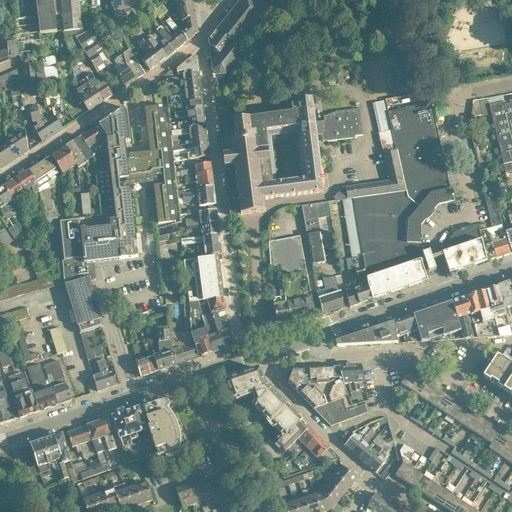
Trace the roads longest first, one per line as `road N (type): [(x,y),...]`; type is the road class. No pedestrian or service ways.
road 1 (unclassified): [(200,41),(233,313),(246,357)]
road 2 (residential): [(436,256),(443,223),(465,219),(470,209),(450,96),(511,83)]
road 3 (residential): [(0,180),(200,41)]
road 4 (tertiary): [(0,440),(197,373)]
road 5 (unclassified): [(261,351),(270,378),(373,481)]
road 6 (unclassified): [(449,383),(417,352),(330,355),(305,337)]
road 7 (unclassified): [(155,490),(216,467),(214,424),(197,373)]
road 8 (tertiary): [(305,337),(447,289)]
